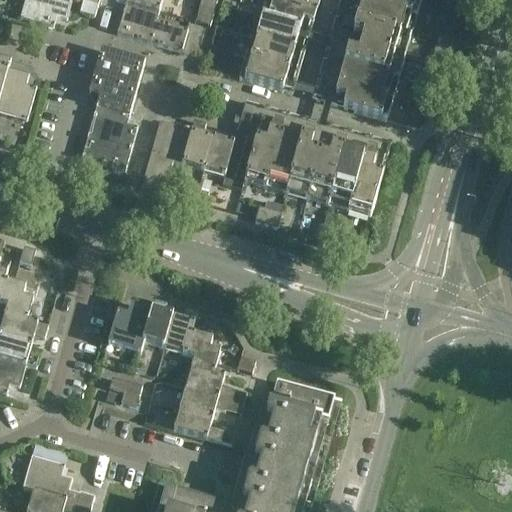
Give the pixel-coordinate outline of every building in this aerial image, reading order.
[(29,25),(48,30),(53,31),(55,21),(65,24),(71,3),(71,2),(64,0),(25,0),(19,21),(29,24),(29,25)] [(64,0),(71,2),(71,3),(81,6),(82,4),(96,9),(98,0),(64,0)] [(116,0),(115,4),(125,6),(125,5),(159,15),(163,0),(116,0)] [(201,0),(201,5),(215,9),(217,0),(201,0)] [(319,3),(318,3),(309,0),(308,0),(273,0),(272,2),(316,14),(319,3)] [(373,0),(363,39),(373,42),(368,61),(358,58),(345,102),(355,104),(353,115),(386,124),(420,0),(373,0)] [(448,0),(447,7),(461,11),(464,0),(448,0)] [(313,26),(316,14),(272,2),(267,22),(267,23),(300,33),(302,23),(313,26)] [(82,4),(81,6),(79,16),(93,20),(96,9),(82,4)] [(187,34),(186,33),(156,25),(159,15),(125,5),(125,6),(117,37),(181,56),(187,34)] [(198,15),(212,19),(215,9),(201,5),(198,15)] [(212,19),(198,15),(195,26),(209,30),(212,19)] [(294,54),(300,33),(267,23),(267,22),(256,19),(250,41),(294,54)] [(453,41),(438,36),(435,48),(450,52),(453,41)] [(288,74),(294,54),(250,41),(244,62),(288,74)] [(432,59),(447,63),(450,52),(435,48),(432,59)] [(101,54),(88,97),(99,100),(96,109),(129,119),(144,66),(101,54)] [(7,73),(10,62),(0,59),(0,95),(6,72),(7,73)] [(238,83),(282,95),(288,74),(244,62),(238,83)] [(28,78),(7,73),(6,72),(0,95),(0,117),(26,125),(35,92),(25,89),(28,78)] [(441,82),(426,78),(423,89),(438,93),(441,82)] [(420,100),(435,104),(438,93),(423,89),(420,100)] [(241,117),(261,123),(264,111),(244,106),(241,117)] [(129,119),(96,109),(81,163),(125,175),(137,131),(127,128),(129,119)] [(205,128),(193,125),(190,135),(191,136),(182,168),(202,174),(212,141),(202,139),(205,128)] [(163,196),(172,165),(182,168),(191,136),(190,135),(159,126),(141,190),(163,196)] [(224,134),(223,135),(221,144),(212,141),(202,174),(224,180),(221,188),(241,193),(243,185),(252,153),(255,143),(224,134)] [(369,221),(378,188),(369,185),(372,175),(329,163),(326,173),(307,168),(310,158),(266,146),(263,156),(252,153),(243,185),(369,221)] [(192,209),(197,193),(185,190),(181,206),(192,209)] [(197,193),(192,209),(203,212),(208,197),(197,193)] [(265,230),(269,214),(258,211),(254,227),(265,230)] [(269,214),(265,230),(276,233),(280,217),(269,214)] [(320,229),(316,244),(327,247),(332,232),(320,229)] [(339,251),(343,235),(332,232),(327,247),(339,251)] [(22,252),(18,267),(30,270),(34,255),(22,252)] [(25,290),(4,284),(3,284),(0,296),(0,308),(6,310),(3,320),(26,326),(26,325),(32,304),(22,301),(25,290)] [(143,348),(163,353),(172,321),(162,318),(165,308),(153,304),(150,315),(151,315),(142,348),(143,348)] [(107,349),(140,359),(143,348),(142,348),(151,315),(150,315),(129,309),(126,319),(116,316),(107,349)] [(163,353),(183,359),(190,337),(191,337),(196,317),(184,313),(181,323),(172,321),(163,353)] [(3,320),(0,331),(0,340),(31,349),(33,340),(43,342),(47,330),(26,325),(26,326),(3,320)] [(183,359),(193,362),(190,372),(213,378),(213,377),(219,356),(209,353),(211,343),(191,337),(190,337),(183,359)] [(24,370),(34,373),(35,373),(38,362),(28,359),(31,349),(0,340),(0,363),(24,370)] [(254,366),(240,362),(236,374),(251,378),(254,366)] [(0,397),(5,399),(8,388),(18,391),(24,370),(0,363),(0,397)] [(190,372),(184,392),(242,409),(246,397),(221,390),(224,380),(213,377),(213,378),(190,372)] [(123,398),(124,397),(126,386),(111,382),(108,394),(123,398)] [(126,386),(124,397),(139,402),(142,391),(126,386)] [(310,511),(341,405),(275,387),(240,511),(220,511),(222,506),(201,499),(179,493),(164,489),(157,487),(155,497),(150,511),(310,511)] [(184,392),(178,413),(212,423),(215,413),(239,420),(242,409),(184,392)] [(107,395),(105,405),(114,408),(117,398),(107,395)] [(124,397),(123,398),(121,408),(136,413),(139,402),(124,397)] [(178,413),(172,435),(230,451),(234,439),(209,432),(212,423),(178,413)] [(64,470),(30,461),(21,494),(32,497),(32,496),(65,505),(66,504),(75,507),(75,508),(88,511),(89,511),(93,501),(68,494),(71,483),(61,480),(64,470)] [(88,511),(75,508),(75,507),(66,504),(65,505),(32,496),(32,497),(27,511),(88,511)]
